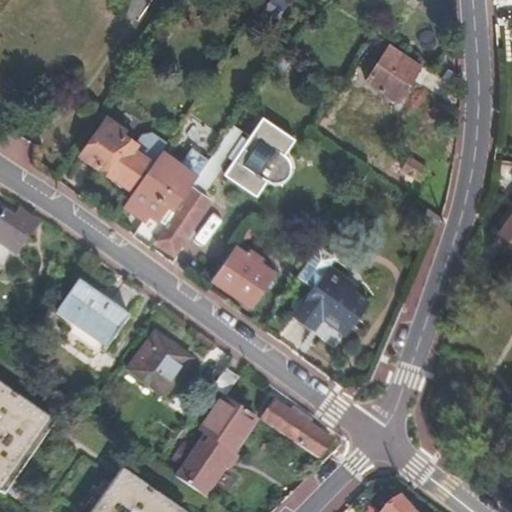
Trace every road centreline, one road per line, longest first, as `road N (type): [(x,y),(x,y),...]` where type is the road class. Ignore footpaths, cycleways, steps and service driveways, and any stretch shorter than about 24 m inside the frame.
road 1 (residential): [(384,439),(0,168)]
road 2 (residential): [(384,439),(463,211),(477,142),(474,0)]
